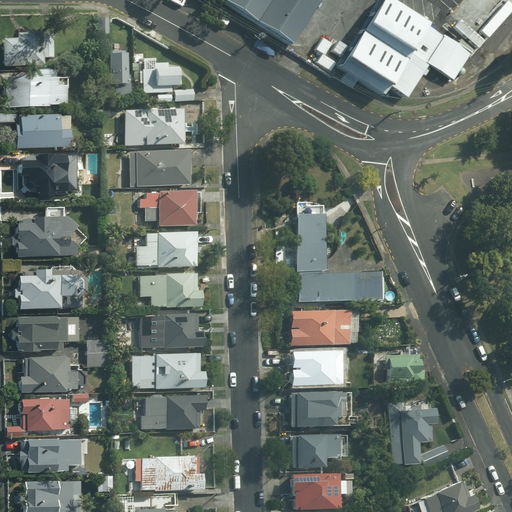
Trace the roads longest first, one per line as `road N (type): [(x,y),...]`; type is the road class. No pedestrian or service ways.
road 1 (residential): [(244,63),(236,111),(249,511)]
road 2 (residential): [(511,506),(453,378),(447,323)]
road 3 (residential): [(394,140),(388,171),(395,203),(447,323)]
road 4 (residential): [(394,140),(351,131),(244,63)]
road 5 (residential): [(244,63),(127,0)]
road 6 (residential): [(447,323),(482,366),(511,432)]
road 7 (residential): [(511,92),(394,140)]
